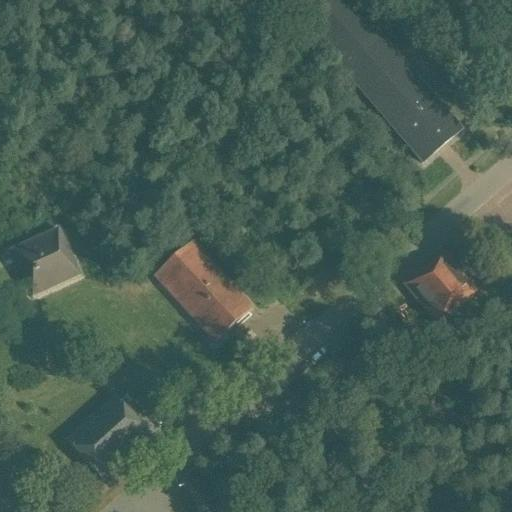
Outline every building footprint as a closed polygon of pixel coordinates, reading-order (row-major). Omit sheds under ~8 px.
[(422,165),(447,144),(461,131),(348,0),(327,0),(301,23),(422,165)] [(511,0),(497,0),(511,16),(511,0)] [(9,252),(15,264),(31,299),(79,277),(58,230),(9,252)] [(214,345),(235,326),(252,311),(191,244),(154,279),(214,345)] [(437,328),(455,313),(476,295),(442,254),(403,287),(437,328)] [(148,436),(138,425),(114,399),(66,442),(100,480),(123,459),(128,465),(145,450),(140,444),(148,436)]
